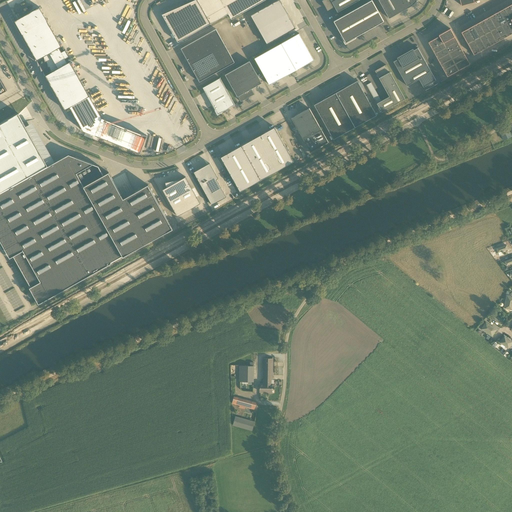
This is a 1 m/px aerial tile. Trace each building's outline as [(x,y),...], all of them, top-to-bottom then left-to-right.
[(177,42),(211,23),(228,14),(231,19),(264,0),(194,0),(162,14),(177,42)] [(267,44),(291,31),(296,28),(288,12),(287,13),(279,0),(277,0),(251,15),(267,44)] [(323,0),(322,1),(328,11),(333,8),(332,7),(334,6),(338,12),(359,0),(323,0)] [(356,38),(355,37),(384,21),(372,0),(334,21),(342,35),(340,36),(345,44),(356,38)] [(378,0),(389,18),(410,7),(414,4),(417,0),(417,1),(417,0),(416,0),(378,0)] [(36,61),(37,61),(44,57),(45,62),(46,62),(48,67),(49,67),(51,73),(45,76),(47,81),(48,81),(50,86),(51,86),(65,110),(70,107),(83,131),(95,136),(102,118),(90,96),(70,62),(68,63),(66,59),(69,57),(65,50),(62,52),(59,48),(62,46),(39,7),(20,18),(17,13),(15,15),(17,20),(15,21),(31,50),(33,56),(34,55),(36,61)] [(505,8),(500,11),(506,22),(511,19),(505,8)] [(506,22),(500,11),(494,14),(500,25),(506,22)] [(494,14),(489,17),(495,28),(500,25),(494,14)] [(495,28),(489,17),(483,20),(490,31),(495,28)] [(483,20),(478,23),(484,34),(490,31),(483,20)] [(500,25),(507,36),(511,33),(506,22),(500,25)] [(484,34),(478,23),(473,26),(479,37),(484,34)] [(495,28),(501,40),(507,36),(500,25),(495,28)] [(479,37),(473,26),(467,29),(473,40),(479,37)] [(490,31),(496,43),(501,40),(495,28),(490,31)] [(216,29),(181,49),(199,82),(234,62),(216,29)] [(454,35),(450,29),(439,35),(439,36),(443,42),(454,35)] [(473,40),(467,29),(461,32),(468,44),(473,40)] [(484,34),(490,46),(496,43),(490,31),(484,34)] [(299,33),(282,43),(287,52),(304,42),(299,33)] [(490,46),(484,34),(479,37),(485,49),(490,46)] [(454,35),(443,42),(446,47),(457,41),(454,35)] [(428,42),(432,48),(443,42),(439,36),(428,42)] [(479,37),(473,40),(480,52),(485,49),(479,37)] [(473,40),(468,44),(474,55),(480,52),(473,40)] [(460,47),(457,41),(446,47),(449,53),(460,47)] [(304,42),(287,52),(292,61),(309,51),(304,42)] [(435,54),(446,47),(443,42),(432,48),(435,54)] [(273,48),(288,75),(297,70),(292,61),(287,52),(282,43),(273,48)] [(435,54),(438,59),(449,53),(446,47),(435,54)] [(460,47),(449,53),(452,59),(463,52),(460,47)] [(273,48),(264,53),(279,80),(288,75),(273,48)] [(407,86),(419,79),(423,87),(436,80),(418,48),(414,50),(413,51),(412,50),(401,56),(402,57),(399,58),(398,57),(397,57),(398,59),(394,62),(407,86)] [(309,51),(292,61),(297,70),(314,60),(309,51)] [(467,58),(463,52),(452,59),(455,65),(467,58)] [(279,80),(264,53),(255,58),(270,85),(279,80)] [(452,59),(449,53),(438,59),(441,65),(452,59)] [(467,58),(455,65),(458,70),(470,64),(467,58)] [(441,65),(444,71),(455,65),(452,59),(441,65)] [(262,83),(249,61),(225,75),(237,97),(238,96),(241,102),(254,94),(251,89),(262,83)] [(379,74),(377,75),(389,96),(377,103),(382,112),(405,99),(386,65),(377,70),(379,74)] [(455,65),(444,71),(447,76),(458,70),(455,65)] [(215,110),(218,114),(222,112),(235,104),(220,78),(203,88),(215,110)] [(336,93),(355,127),(376,115),(357,81),(345,88),(345,87),(344,87),(344,88),(336,93)] [(326,97),(326,98),(314,105),(333,139),(355,127),(336,93),(327,98),(327,97),(326,97)] [(300,113),(312,135),(321,130),(309,108),(305,111),(305,110),(304,111),(301,113),(300,113)] [(303,140),(312,135),(300,113),(300,114),(297,116),(296,115),(295,115),(296,116),(291,118),(303,140)] [(254,139),(231,151),(221,157),(222,158),(241,191),(294,161),(275,127),(264,133),(254,139)] [(310,152),(319,147),(328,142),(321,130),(312,135),(303,140),(310,152)] [(501,133),(502,140),(511,137),(510,131),(501,133)] [(49,297),(88,275),(89,276),(111,263),(123,257),(173,229),(148,185),(123,198),(109,172),(104,175),(99,166),(69,154),(0,192),(0,240),(6,252),(10,250),(31,287),(29,288),(31,291),(35,297),(37,301),(38,300),(40,302),(49,297)] [(194,172),(212,205),(226,197),(217,179),(218,179),(210,163),(194,172)] [(200,203),(196,197),(192,189),(186,177),(185,177),(185,178),(165,183),(167,188),(163,189),(163,190),(177,216),(200,203)] [(501,325),(503,322),(494,314),(491,317),(501,325)] [(492,336),(496,330),(486,323),(481,329),(492,336)] [(508,348),(511,342),(511,341),(504,337),(501,341),(500,343),(501,344),(502,344),(508,348)] [(253,382),(254,366),(254,362),(250,362),(250,366),(240,366),(239,382),(253,382)] [(265,392),(265,393),(272,393),(272,384),(271,384),(271,380),(272,380),(272,375),(263,375),(263,384),(260,384),(260,392),(265,392)] [(234,397),(232,403),(239,405),(239,408),(245,409),(245,407),(254,409),(256,403),(234,397)] [(235,416),(233,425),(252,431),(255,422),(235,416)]
